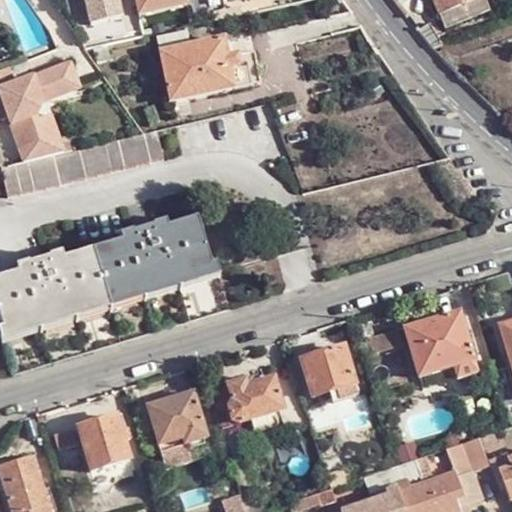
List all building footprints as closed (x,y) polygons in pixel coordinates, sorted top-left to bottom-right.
[(135,0),(140,18),(187,7),(185,0),(135,0)] [(419,0),(390,0),(403,17),(421,3),(419,0)] [(488,11),(483,0),(434,0),(445,27),(488,11)] [(418,35),(432,51),(444,47),(430,24),(418,35)] [(226,42),(161,56),(171,105),(263,85),(257,54),(229,59),(226,42)] [(164,160),(156,133),(143,136),(114,144),(65,156),(54,160),(39,164),(9,172),(4,173),(11,202),(164,160)] [(15,270),(0,274),(0,322),(2,329),(207,274),(193,222),(163,230),(161,223),(116,236),(118,243),(62,257),(60,252),(14,264),(15,270)] [(461,316),(406,333),(420,380),(456,370),(476,364),(461,316)] [(511,327),(501,331),(507,352),(505,352),(511,374),(511,327)] [(398,333),(368,342),(373,356),(402,347),(398,333)] [(343,350),(301,363),(313,399),(329,395),(333,405),(358,398),(343,350)] [(479,376),(476,364),(456,370),(459,382),(479,376)] [(247,382),(212,392),(224,431),(284,412),(276,381),(250,388),(247,382)] [(194,397),(147,412),(166,471),(189,464),(185,448),(207,442),(194,397)] [(118,419),(80,431),(93,473),(131,462),(118,419)] [(74,433),(55,438),(59,448),(76,441),(74,433)] [(479,440),(464,445),(475,474),(488,470),(482,447),(479,440)] [(475,474),(464,445),(444,452),(452,477),(456,475),(459,482),(476,476),(475,474)] [(511,461),(511,462),(508,457),(493,462),(499,475),(506,473),(511,487),(511,461)] [(51,511),(35,459),(0,469),(0,472),(10,511),(51,511)] [(417,461),(392,470),(397,486),(408,483),(422,478),(417,461)] [(397,486),(392,470),(368,477),(373,494),(397,486)] [(400,495),(405,511),(460,511),(457,501),(464,499),(459,482),(456,475),(452,477),(411,491),(400,495)] [(397,486),(400,495),(411,491),(408,483),(397,486)] [(260,493),(240,500),(243,511),(265,511),(266,511),(260,493)] [(405,511),(400,495),(349,511),(405,511)] [(229,511),(243,511),(240,500),(227,504),(229,511)]
